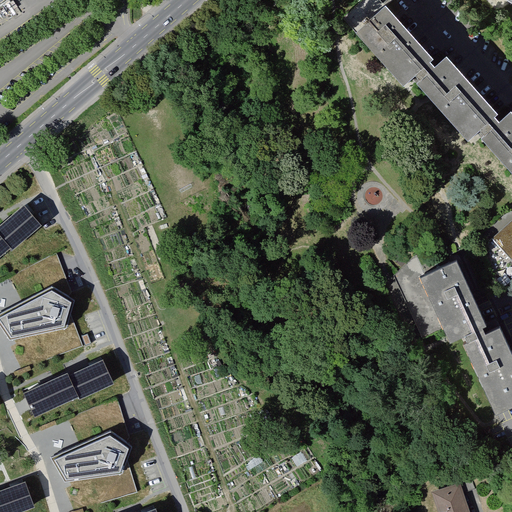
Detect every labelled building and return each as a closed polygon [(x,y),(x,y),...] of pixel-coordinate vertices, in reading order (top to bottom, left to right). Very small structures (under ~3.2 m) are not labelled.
[(511,166),(511,113),(506,120),(501,115),(504,112),(450,52),(438,63),(434,58),(437,56),(387,0),(386,0),(356,27),(406,83),(418,72),(423,77),(419,80),(473,140),(486,129),(490,134),(486,137),(511,166)] [(23,206),(0,224),(0,238),(9,249),(12,252),(41,227),(23,206)] [(511,223),(490,244),(511,268),(511,223)] [(0,238),(0,257),(9,249),(0,238)] [(463,262),(419,280),(451,348),(493,328),(463,262)] [(396,295),(403,293),(398,275),(390,277),(396,295)] [(50,290),(0,315),(0,327),(9,341),(65,330),(73,301),(50,290)] [(468,341),(471,347),(467,349),(502,421),(511,416),(511,346),(505,331),(491,338),(488,330),(468,341)] [(101,360),(68,375),(78,397),(79,400),(113,385),(101,360)] [(66,371),(21,392),(33,418),(78,397),(68,375),(66,371)] [(109,433),(52,460),(64,482),(117,474),(130,448),(109,433)] [(26,482),(0,491),(0,511),(26,511),(35,509),(26,482)] [(471,511),(462,483),(434,492),(440,511),(471,511)]
